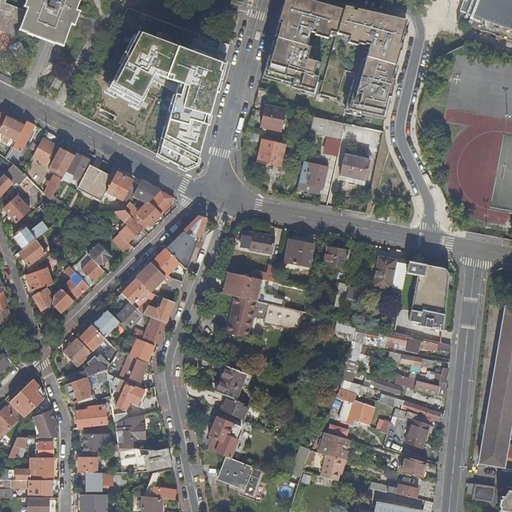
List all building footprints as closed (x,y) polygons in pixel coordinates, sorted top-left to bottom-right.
[(0,0),(0,30),(17,37),(19,30),(27,11),(5,2),(6,0),(0,0)] [(19,30),(20,30),(50,41),(63,46),(71,24),(74,25),(77,18),(80,12),(76,11),(79,0),(26,0),(24,7),(28,8),(27,11),(19,30)] [(312,0),(283,0),(262,78),(335,99),(344,72),(354,75),(344,113),(359,117),(386,111),(393,80),(390,78),(404,21),(312,0)] [(511,0),(464,0),(460,11),(511,30),(511,0)] [(176,46),(140,33),(109,90),(139,106),(152,80),(171,89),(177,93),(161,145),(157,154),(185,168),(196,163),(225,64),(176,46)] [(258,89),(254,104),(265,106),(268,107),(273,93),(258,89)] [(268,107),(265,106),(260,127),(280,131),(285,111),(268,107)] [(0,129),(7,116),(9,112),(7,110),(4,115),(2,114),(0,112),(0,129)] [(11,137),(17,140),(25,125),(16,121),(14,120),(7,116),(0,129),(0,131),(7,135),(5,138),(10,140),(11,137)] [(326,136),(340,139),(344,124),(313,117),(310,133),(326,136)] [(21,152),(35,125),(27,121),(25,125),(17,140),(12,150),(15,151),(17,149),(21,152)] [(322,153),(337,156),(340,139),(326,136),(322,153)] [(59,146),(43,137),(41,141),(37,148),(33,156),(35,157),(49,164),(59,146)] [(285,145),(262,140),(258,161),(280,166),(285,145)] [(66,170),(74,156),(60,149),(51,165),(57,168),(66,172),(66,170)] [(81,156),(76,154),(74,156),(66,170),(73,174),(79,177),(89,161),(84,158),(81,156)] [(369,160),(344,155),(339,179),(363,184),(369,160)] [(328,168),(304,162),(297,188),(319,193),(320,189),(322,190),(328,168)] [(27,177),(24,174),(14,165),(0,178),(0,195),(9,186),(11,187),(17,181),(20,184),(27,177)] [(101,170),(89,165),(77,187),(90,194),(102,200),(107,191),(112,180),(105,176),(100,173),(101,170)] [(112,180),(114,177),(101,170),(100,173),(105,176),(112,180)] [(45,193),(50,198),(51,199),(54,194),(64,176),(56,171),(52,179),(49,185),(45,193)] [(129,202),(134,193),(140,184),(126,176),(125,176),(123,175),(121,174),(117,172),(114,177),(112,180),(107,191),(129,203),(129,202)] [(27,177),(20,184),(19,185),(24,189),(32,182),(27,177)] [(149,202),(161,190),(142,180),(140,184),(134,193),(148,202),(149,202)] [(172,205),(174,198),(161,190),(149,202),(148,202),(137,213),(147,223),(151,226),(160,217),(172,205)] [(64,212),(67,207),(54,194),(51,199),(56,204),(64,212)] [(102,200),(90,194),(89,197),(101,202),(102,200)] [(4,208),(17,222),(31,210),(18,195),(4,208)] [(50,198),(46,201),(53,207),(56,204),(51,199),(50,198)] [(134,206),(129,202),(129,203),(125,210),(129,214),(132,210),(134,206)] [(129,242),(143,228),(132,217),(129,214),(125,210),(115,212),(128,225),(120,233),(121,234),(129,242)] [(203,212),(166,248),(181,262),(187,269),(207,218),(204,218),(205,216),(207,213),(203,212)] [(143,228),(147,223),(137,213),(136,213),(132,217),(143,228)] [(14,236),(23,248),(36,238),(26,226),(24,228),(22,229),(14,236)] [(275,237),(253,233),(249,250),(250,250),(271,254),(272,255),(275,237)] [(126,251),(132,245),(129,242),(121,234),(115,240),(126,251)] [(23,248),(19,252),(29,265),(46,252),(43,247),(36,238),(23,248)] [(314,244),(289,240),(285,262),(309,267),(314,244)] [(99,243),(88,254),(93,259),(99,265),(103,261),(105,263),(112,256),(99,243)] [(349,251),(327,247),(323,264),(346,268),(349,251)] [(166,248),(152,263),(164,274),(171,276),(169,273),(181,262),(166,248)] [(406,272),(408,262),(378,256),(373,286),(391,289),(394,272),(405,274),(405,272),(406,272)] [(89,285),(104,271),(101,267),(99,265),(93,259),(84,267),(82,265),(80,267),(78,265),(74,270),(89,285)] [(444,268),(408,262),(406,272),(405,272),(405,274),(406,274),(400,309),(412,312),(410,321),(413,325),(443,331),(449,277),(448,273),(447,271),(444,268)] [(137,278),(148,289),(151,291),(164,279),(179,291),(183,281),(175,278),(171,276),(164,274),(152,263),(137,278)] [(74,270),(70,266),(64,271),(72,278),(65,285),(78,297),(90,286),(89,285),(74,270)] [(257,272),(255,278),(260,279),(272,282),(276,267),(268,266),(266,274),(257,272)] [(26,275),(31,290),(45,285),(42,276),(45,275),(42,269),(26,275)] [(230,272),(226,294),(235,296),(255,301),(260,279),(255,278),(230,272)] [(137,278),(122,293),(133,304),(136,301),(139,304),(147,296),(144,293),(148,289),(137,278)] [(339,282),(336,296),(337,296),(346,298),(347,298),(349,286),(350,284),(339,282)] [(367,290),(349,286),(347,298),(357,300),(365,302),(367,290)] [(47,287),(34,295),(42,310),(46,307),(50,308),(52,299),(50,297),(52,295),(47,287)] [(61,313),(74,300),(62,288),(54,295),(53,304),(61,313)] [(10,308),(4,291),(0,292),(0,311),(8,308),(10,308)] [(133,304),(122,293),(116,298),(126,308),(119,316),(125,322),(129,325),(138,314),(141,317),(146,319),(148,318),(151,320),(152,317),(144,314),(141,313),(133,304)] [(144,314),(152,317),(167,323),(171,312),(175,302),(156,294),(153,298),(163,302),(160,311),(148,307),(144,314)] [(230,318),(230,320),(251,326),(254,316),(266,319),(264,323),(299,332),(304,312),(255,301),(235,296),(231,314),(234,315),(233,319),(230,318)] [(346,298),(337,296),(334,307),(344,309),(346,298)] [(371,303),(365,302),(357,300),(355,307),(370,310),(371,303)] [(148,301),(141,313),(144,314),(148,307),(151,303),(148,301)] [(14,313),(18,311),(16,305),(10,308),(8,308),(10,314),(14,313)] [(511,444),(508,444),(511,419),(511,307),(506,307),(479,463),(511,468),(511,444)] [(0,328),(17,322),(14,313),(10,314),(8,308),(0,311),(0,328)] [(108,310),(92,325),(106,338),(121,323),(108,310)] [(152,317),(151,320),(145,332),(143,338),(159,344),(167,323),(152,317)] [(251,326),(230,320),(229,323),(226,333),(249,338),(251,326)] [(353,326),(341,324),(339,331),(352,334),(353,326)] [(106,338),(92,325),(80,337),(93,351),(106,338)] [(143,338),(145,332),(136,329),(134,334),(143,338)] [(0,373),(7,367),(10,364),(1,355),(3,353),(11,362),(17,357),(12,351),(20,343),(7,330),(6,330),(0,334),(0,338),(5,344),(0,349),(0,373)] [(379,333),(366,330),(364,337),(377,340),(379,333)] [(407,337),(386,332),(384,340),(406,344),(407,337)] [(91,352),(78,338),(64,352),(77,367),(91,352)] [(451,351),(451,345),(450,345),(428,340),(427,341),(422,339),(422,340),(414,338),(413,343),(408,342),(406,349),(411,351),(419,352),(420,347),(437,351),(438,349),(451,351)] [(148,363),(155,346),(146,342),(145,344),(136,341),(130,356),(139,360),(148,363)] [(98,359),(108,369),(119,351),(114,346),(103,357),(101,355),(100,355),(98,353),(95,356),(98,359)] [(398,362),(399,354),(389,352),(387,360),(398,362)] [(1,355),(10,364),(11,362),(3,353),(1,355)] [(413,364),(415,357),(403,354),(401,361),(413,364)] [(422,359),(415,357),(413,364),(421,366),(422,359)] [(86,377),(108,369),(98,359),(96,361),(98,363),(85,368),(86,371),(76,374),(78,380),(86,377)] [(430,361),(422,359),(421,366),(428,368),(430,361)] [(140,381),(148,363),(139,360),(131,378),(140,381)] [(225,366),(220,379),(241,387),(246,374),(225,366)] [(448,374),(449,369),(443,367),(442,370),(436,368),(434,372),(428,371),(426,378),(446,383),(448,374)] [(363,384),(372,387),(375,378),(366,375),(363,384)] [(78,380),(66,385),(72,402),(80,400),(81,402),(94,398),(86,377),(78,380)] [(417,379),(411,377),(409,387),(415,387),(437,393),(439,386),(417,380),(417,379)] [(215,392),(227,396),(236,400),(241,387),(220,379),(215,392)] [(386,390),(388,382),(377,379),(374,386),(386,390)] [(14,399),(10,403),(22,415),(25,418),(30,414),(28,413),(43,398),(43,399),(44,398),(41,388),(34,380),(29,384),(30,385),(14,399)] [(144,389),(121,380),(117,391),(120,393),(116,403),(115,404),(117,408),(126,411),(130,403),(137,406),(144,390),(144,389)] [(402,387),(388,382),(386,390),(400,394),(402,387)] [(346,400),(353,403),(355,396),(348,394),(346,400)] [(227,396),(221,410),(244,419),(249,406),(236,400),(227,396)] [(354,403),(353,403),(346,400),(339,398),(336,405),(343,407),(340,419),(348,421),(354,403)] [(441,413),(405,401),(403,408),(438,420),(441,413)] [(77,411),(78,428),(84,428),(87,427),(116,424),(115,420),(107,421),(105,406),(89,407),(89,410),(86,410),(77,411)] [(0,412),(0,437),(18,419),(6,407),(0,412)] [(409,412),(395,407),(393,415),(406,420),(409,412)] [(57,427),(51,410),(36,415),(39,424),(37,425),(39,432),(39,438),(55,438),(54,428),(57,427)] [(126,413),(115,414),(115,420),(116,424),(130,418),(126,413)] [(431,426),(433,420),(415,414),(406,443),(423,448),(428,433),(431,426)] [(25,418),(22,415),(17,428),(21,430),(26,419),(25,418)] [(143,415),(130,418),(116,424),(116,426),(125,426),(125,437),(126,437),(125,447),(142,447),(142,439),(146,439),(146,426),(143,426),(143,415)] [(209,450),(227,457),(231,459),(239,439),(237,438),(241,426),(217,416),(209,436),(213,438),(209,450)] [(375,429),(387,434),(391,422),(379,418),(375,429)] [(351,440),(325,433),(319,453),(327,455),(346,459),(349,450),(346,449),(346,446),(349,447),(351,440)] [(84,435),(84,451),(101,451),(101,436),(84,435)] [(25,449),(27,438),(18,438),(10,456),(9,458),(18,458),(20,447),(25,449)] [(36,458),(53,458),(52,443),(39,443),(39,445),(36,445),(36,458)] [(311,451),(311,449),(301,445),(291,474),(301,478),(303,471),(305,464),(311,451)] [(79,459),(79,473),(86,473),(100,473),(100,470),(98,470),(98,458),(101,457),(101,451),(84,451),(74,451),(74,459),(79,459)] [(168,451),(150,455),(148,455),(151,471),(172,467),(168,451)] [(334,467),(342,469),(343,467),(345,468),(346,459),(327,455),(322,476),(331,478),(334,467)] [(227,457),(219,480),(246,490),(254,468),(231,459),(227,457)] [(400,472),(422,477),(426,462),(408,457),(406,466),(402,465),(400,472)] [(53,480),(53,458),(36,458),(31,458),(31,470),(9,470),(9,480),(27,480),(28,480),(53,480)] [(340,480),(342,469),(334,467),(331,478),(340,480)] [(271,474),(254,468),(246,490),(252,492),(250,495),(261,499),(271,474)] [(2,480),(9,480),(9,470),(4,471),(0,480),(2,480)] [(164,471),(153,473),(144,496),(162,498),(175,500),(176,490),(153,488),(157,479),(166,478),(164,471)] [(101,491),(102,494),(109,494),(109,486),(113,486),(113,473),(100,473),(86,473),(86,491),(101,491)] [(308,485),(312,476),(303,473),(300,482),(308,485)] [(27,488),(27,480),(9,480),(2,480),(2,483),(5,483),(5,489),(0,489),(0,497),(14,497),(14,488),(27,488)] [(53,496),(53,480),(28,480),(28,495),(33,495),(33,488),(38,488),(44,488),(44,495),(53,496)] [(371,488),(416,498),(419,488),(400,484),(399,488),(372,482),(371,488)] [(474,494),(473,499),(493,502),(495,488),(470,484),(468,493),(474,494)] [(511,511),(511,492),(511,498),(505,497),(501,496),(499,511),(504,511),(511,511)] [(102,494),(78,494),(78,511),(109,511),(110,494),(109,494),(102,494)] [(161,511),(162,498),(144,496),(142,496),(142,500),(140,500),(139,503),(140,503),(140,507),(142,507),(141,511),(161,511)] [(278,503),(290,508),(292,501),(281,496),(278,503)] [(58,511),(59,505),(54,505),(54,498),(28,497),(28,508),(32,508),(32,511),(58,511)] [(374,511),(423,511),(424,511),(377,501),(374,511)] [(282,511),(288,511),(290,508),(278,503),(278,504),(284,506),(283,510),(282,511)]
